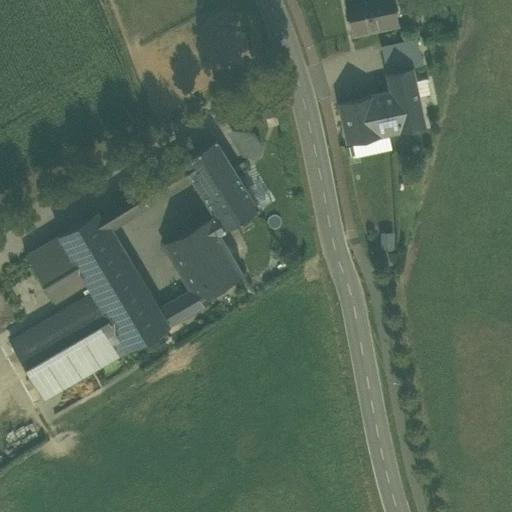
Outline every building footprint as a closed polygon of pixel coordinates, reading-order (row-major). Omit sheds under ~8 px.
[(344,0),(352,34),(380,27),(380,28),(396,24),(390,0),(344,0)] [(414,38),(383,45),(388,72),(411,68),(420,66),(414,38)] [(388,72),(392,91),(400,130),(422,125),(411,68),(388,72)] [(389,132),(400,130),(392,91),(373,95),(380,133),(389,132)] [(352,139),(380,133),(373,95),(373,94),(341,100),(349,140),(352,139)] [(255,158),(260,154),(262,144),(253,131),(232,128),(228,131),(230,138),(243,156),(255,158)] [(380,133),(352,139),(355,154),(392,147),(389,132),(380,133)] [(215,138),(181,159),(193,178),(198,188),(233,167),(215,138)] [(181,159),(112,201),(123,220),(193,178),(181,159)] [(245,187),(233,167),(198,188),(215,215),(223,229),(258,208),(257,207),(245,187)] [(259,179),(245,187),(257,207),(270,198),(259,179)] [(112,201),(97,210),(108,229),(123,220),(112,201)] [(87,282),(93,292),(127,348),(127,349),(166,326),(203,304),(200,298),(198,299),(192,288),(192,289),(156,310),(108,229),(97,210),(58,234),(67,249),(87,282)] [(192,288),(198,299),(200,298),(242,272),(218,232),(223,229),(215,215),(165,245),(192,289),(192,288)] [(67,249),(58,234),(25,253),(35,269),(67,249)] [(55,302),(87,282),(67,249),(35,269),(53,300),(55,302)] [(45,397),(127,348),(93,292),(11,340),(45,397)]
